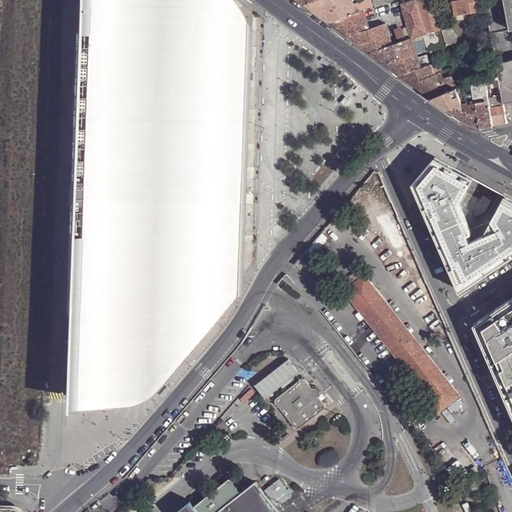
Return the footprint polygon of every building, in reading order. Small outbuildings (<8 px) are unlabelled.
[(146,393),(179,354),(236,288),(244,38),(244,34),(244,30),(242,23),(241,18),(239,13),(238,10),(235,4),(231,0),(83,0),(83,5),(80,4),(79,19),(81,19),(81,21),(80,23),(79,25),(79,28),(79,31),(67,382),(67,398),(100,399),(127,400),(130,400),(134,400),(137,399),(140,397),(143,395),(146,393)] [(313,0),(305,3),(329,21),(357,12),(355,5),(353,0),(313,0)] [(357,12),(364,10),(374,6),(371,0),(366,0),(355,5),(357,12)] [(410,33),(412,38),(413,38),(424,34),(442,28),(443,28),(433,0),(415,0),(402,5),(410,33)] [(464,0),(458,1),(457,1),(459,16),(477,12),(475,2),(484,0),(464,0)] [(345,32),(348,35),(370,28),(369,24),(366,15),(364,10),(357,12),(329,21),(345,32)] [(348,35),(371,51),(394,44),(393,40),(387,23),(370,28),(348,35)] [(399,43),(407,40),(405,35),(402,25),(394,28),(398,39),(399,43)] [(456,43),(451,27),(442,29),(448,46),(456,43)] [(429,50),(429,51),(442,47),(448,46),(442,29),(442,28),(424,34),(429,50)] [(371,51),(400,74),(422,67),(421,64),(419,57),(413,38),(412,38),(407,40),(399,43),(394,44),(371,51)] [(442,47),(446,60),(451,58),(448,46),(442,47)] [(486,59),(495,55),(493,46),(483,49),(486,59)] [(428,54),(419,57),(421,64),(425,63),(426,66),(431,64),(428,54)] [(496,64),(495,55),(486,59),(491,78),(499,76),(496,64)] [(511,60),(496,64),(499,76),(500,85),(501,91),(502,94),(503,99),(504,104),(511,101),(511,60)] [(431,64),(435,74),(441,72),(443,72),(439,62),(431,64)] [(457,87),(453,75),(444,78),(441,72),(435,74),(431,64),(426,66),(422,67),(400,74),(432,97),(457,87)] [(474,90),(476,103),(490,101),(489,96),(488,93),(487,87),(500,85),(499,76),(491,78),(473,82),(474,90)] [(474,90),(473,82),(466,84),(463,85),(465,92),(474,90)] [(432,97),(448,109),(464,106),(460,95),(458,90),(457,87),(432,97)] [(460,95),(464,106),(470,104),(466,93),(460,95)] [(503,99),(502,94),(489,96),(490,101),(491,108),(502,106),(501,100),(503,99)] [(481,127),(493,125),(491,108),(490,101),(476,103),(481,127)] [(481,127),(476,103),(470,104),(464,106),(448,109),(466,121),(481,127)] [(508,123),(504,106),(502,106),(491,108),(493,125),(501,124),(508,123)] [(461,290),(511,255),(511,197),(506,194),(474,177),(438,157),(414,183),(461,290)] [(320,236),(312,245),(317,251),(325,242),(320,236)] [(307,251),(296,265),(301,270),(313,256),(307,251)] [(366,277),(347,292),(428,395),(447,381),(366,277)] [(509,301),(475,324),(486,349),(489,347),(502,367),(495,370),(511,410),(511,301),(510,303),(509,301)] [(486,349),(495,370),(502,367),(489,347),(486,349)] [(264,400),(299,374),(287,359),(252,385),(264,400)] [(327,392),(329,388),(327,384),(324,383),(320,384),(312,374),(283,396),(288,404),(290,402),(293,407),(292,408),(305,426),(322,413),(320,411),(325,408),(326,410),(335,403),(327,392)] [(459,395),(447,381),(428,395),(440,411),(459,395)] [(290,402),(288,404),(284,406),(287,411),(292,408),(293,407),(290,402)] [(460,486),(471,477),(457,460),(446,469),(460,486)] [(291,511),(264,477),(250,487),(238,473),(203,500),(199,496),(183,508),(185,511),(291,511)]
